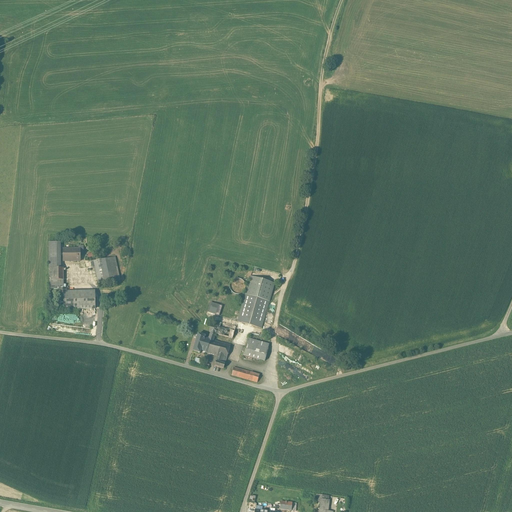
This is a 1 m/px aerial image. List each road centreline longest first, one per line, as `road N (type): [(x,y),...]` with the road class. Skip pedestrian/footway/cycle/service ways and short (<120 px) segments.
road 1 (track): [(341,0),(305,224),(284,289)]
road 2 (residential): [(0,331),(100,342),(280,392)]
road 3 (residential): [(280,392),(511,332)]
road 4 (residential): [(241,511),(280,392)]
